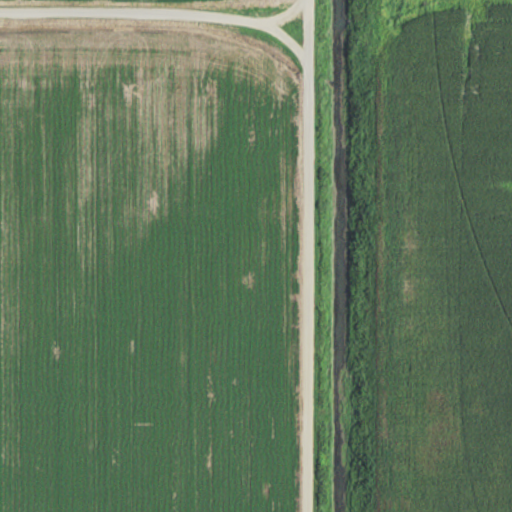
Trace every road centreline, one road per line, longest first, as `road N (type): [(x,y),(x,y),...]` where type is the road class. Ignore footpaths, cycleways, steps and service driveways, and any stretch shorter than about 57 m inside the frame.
road 1 (residential): [(306,511),(306,0)]
road 2 (residential): [(0,15),(166,18),(307,32)]
